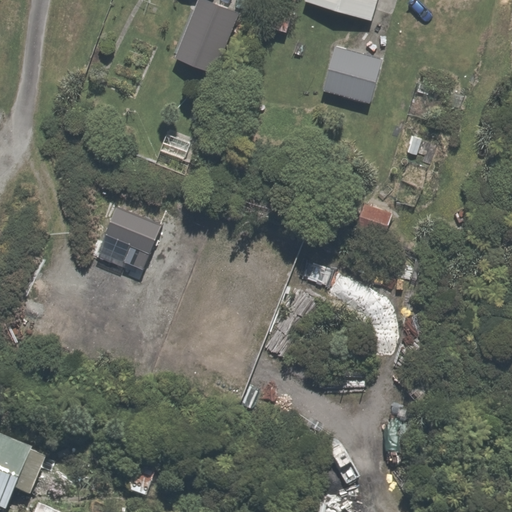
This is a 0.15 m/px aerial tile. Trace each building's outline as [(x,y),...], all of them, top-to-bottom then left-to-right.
[(241,4),(231,0),(199,0),(179,52),(215,67),(241,4)] [(302,0),(278,0),(270,26),(292,33),(302,0)] [(381,0),(321,0),(376,17),(381,0)] [(397,208),(369,196),(357,225),(385,236),(397,208)] [(45,454),(0,432),(0,505),(2,507),(12,485),(27,492),(45,454)]
